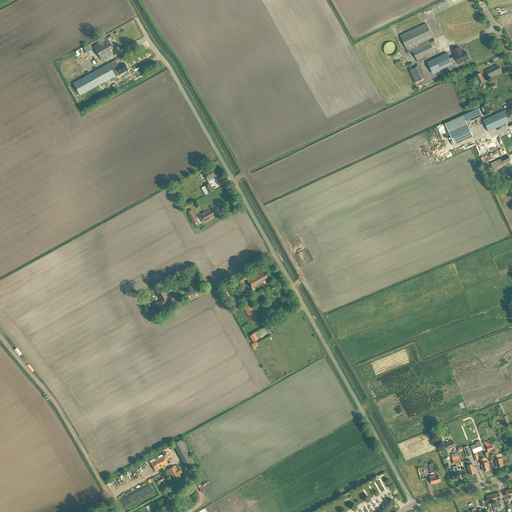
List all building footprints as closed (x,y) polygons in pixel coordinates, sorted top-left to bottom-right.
[(414,51),(419,61),(437,54),(433,45),(437,43),(428,23),(401,34),(409,53),(414,51)] [(107,39),(94,47),(102,61),(115,53),(107,39)] [(391,43),(389,43),(387,43),(386,44),(385,46),(384,47),(384,48),(384,50),(384,51),(384,53),(385,54),(386,55),(387,56),(388,56),(390,57),(391,57),(392,56),(393,56),(394,56),(395,55),(397,53),(397,52),(398,51),(398,49),(398,48),(397,47),(396,45),(396,44),(394,43),(393,43),(392,43),(391,43)] [(91,44),(84,47),(87,52),(93,48),(91,44)] [(462,53),(460,48),(453,51),(456,56),(455,57),(458,64),(469,59),(468,56),(468,55),(467,53),(466,53),(466,52),(462,53)] [(453,65),(447,54),(428,63),(433,74),(453,65)] [(115,60),(73,83),(79,95),(115,76),(115,77),(128,70),(125,64),(118,67),(115,60)] [(417,82),(427,78),(421,65),(411,70),(417,82)] [(497,75),(502,73),(499,67),(498,67),(497,65),(485,71),(489,79),(497,75)] [(484,83),(485,82),(481,73),(475,76),(479,85),(480,85),(481,86),(485,84),(484,83)] [(479,109),(463,116),(467,123),(482,116),(479,109)] [(503,112),(483,121),(489,132),(508,123),(503,112)] [(448,132),(467,123),(463,116),(445,124),(448,132)] [(467,123),(448,132),(454,145),(473,137),(467,123)] [(509,156),(501,159),(502,161),(503,162),(503,163),(504,164),(509,162),(511,161),(509,156)] [(214,182),(212,179),(217,176),(215,174),(217,173),(213,168),(209,170),(203,173),(207,181),(209,184),(214,182)] [(205,196),(213,191),(209,184),(205,186),(201,188),(205,196)] [(198,221),(191,210),(187,213),(193,224),(198,221)] [(209,210),(198,216),(203,223),(214,217),(211,211),(210,212),(209,210)] [(268,280),(264,274),(262,275),(260,272),(246,279),(253,291),(261,286),(261,285),(264,284),(263,282),(268,280)] [(246,274),(227,285),(228,287),(232,285),(234,287),(243,282),(241,279),(247,276),(246,274)] [(160,301),(157,302),(161,309),(174,302),(173,301),(174,300),(172,294),(167,297),(164,291),(157,294),(160,301)] [(258,318),(251,305),(244,309),(251,322),(258,318)] [(183,439),(174,443),(187,467),(196,463),(183,439)] [(454,442),(446,445),(448,450),(456,446),(454,442)] [(168,445),(160,449),(162,454),(170,450),(168,445)] [(454,465),(461,462),(458,456),(457,453),(451,455),(454,465)] [(493,461),(495,460),(497,468),(504,466),(501,458),(500,459),(498,454),(494,456),(494,455),(491,455),(493,461)] [(164,456),(151,463),(155,472),(168,464),(164,456)] [(481,464),(483,472),(490,470),(487,462),(486,463),(484,458),(480,459),(481,464)] [(466,462),(470,475),(475,474),(473,464),(472,464),(470,460),(466,462)] [(436,470),(434,461),(430,463),(430,464),(428,465),(430,472),(436,470)] [(177,470),(175,466),(167,470),(175,485),(177,484),(178,485),(182,483),(181,482),(182,481),(180,477),(181,476),(179,474),(182,473),(179,469),(177,470)] [(450,472),(451,475),(452,480),(460,478),(457,466),(453,467),(454,471),(450,472)] [(435,475),(429,477),(432,484),(440,482),(439,476),(436,477),(435,475)] [(499,493),(493,495),(495,502),(501,501),(499,493)] [(493,495),(486,496),(488,504),(495,502),(493,495)]
